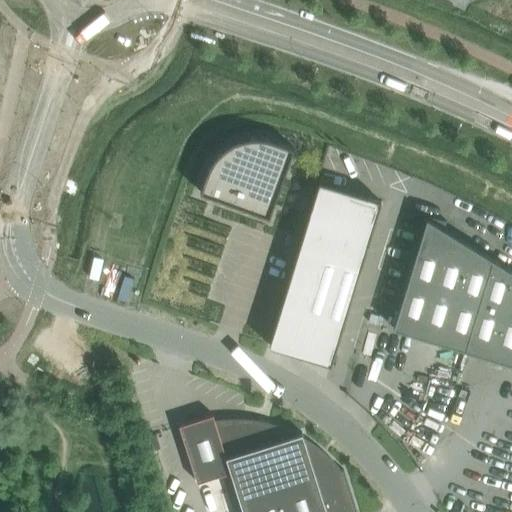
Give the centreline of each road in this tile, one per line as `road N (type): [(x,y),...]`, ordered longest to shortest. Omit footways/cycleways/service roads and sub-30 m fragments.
road 1 (unclassified): [(20,266),(77,307),(288,385),(412,511)]
road 2 (secondary): [(143,0),(372,72),(511,135)]
road 3 (secondary): [(511,108),(379,49),(235,0)]
road 4 (tertiary): [(20,266),(14,212),(59,71)]
road 5 (unknown): [(240,362),(287,231)]
road 6 (unknown): [(410,508),(493,412)]
